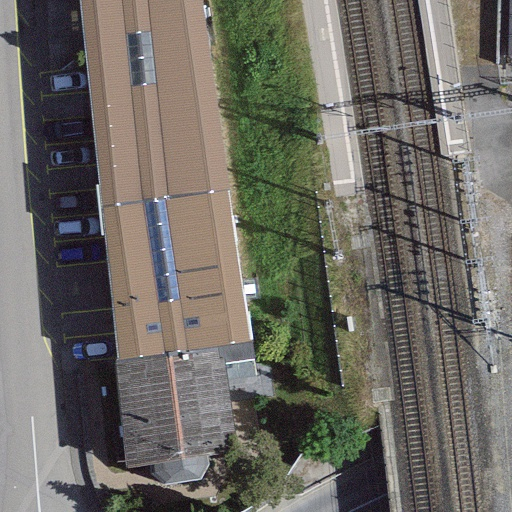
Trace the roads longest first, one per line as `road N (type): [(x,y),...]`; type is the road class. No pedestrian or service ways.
road 1 (residential): [(0,65),(37,511)]
road 2 (secondary): [(511,444),(354,511)]
